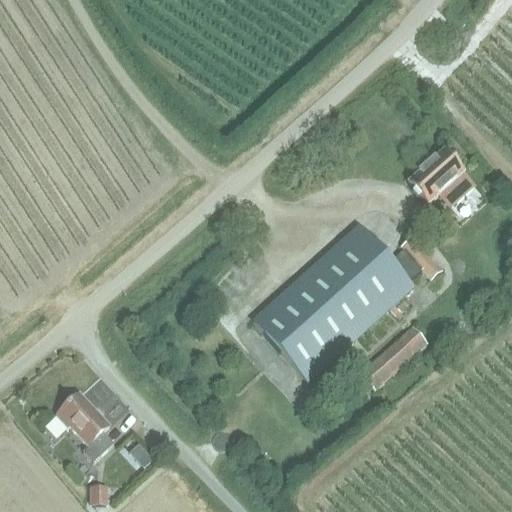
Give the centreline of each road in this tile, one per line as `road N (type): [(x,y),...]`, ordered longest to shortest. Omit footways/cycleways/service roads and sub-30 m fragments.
road 1 (unclassified): [(67,329),(436,0)]
road 2 (unclassified): [(238,511),(67,329)]
road 3 (unknown): [(83,0),(137,84),(229,186)]
